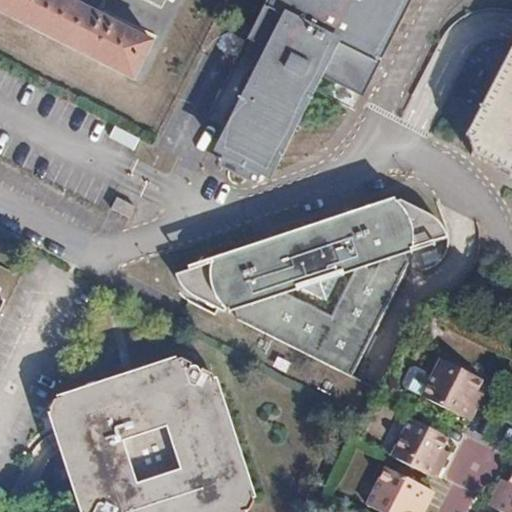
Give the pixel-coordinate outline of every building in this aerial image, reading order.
[(69,0),(0,0),(0,13),(133,80),(153,42),(69,0)] [(364,91),(409,0),(269,0),(252,33),(270,43),(216,150),(269,177),(323,70),(364,91)] [(511,64),(470,142),(477,160),(511,177),(511,64)] [(117,125),(112,136),(136,149),(142,138),(117,125)] [(145,137),(135,156),(167,175),(178,156),(145,137)] [(257,188),(263,175),(223,155),(216,168),(257,188)] [(126,221),(133,205),(118,197),(110,211),(126,221)] [(197,266),(174,272),(181,284),(188,292),(217,308),(232,304),(235,318),(350,378),(408,265),(405,250),(448,237),(438,224),(404,201),(398,202),(397,197),(302,228),(302,233),(289,236),(279,259),(253,251),(231,249),(213,252),(196,259),(197,266)] [(467,399),(473,386),(478,377),(438,356),(429,373),(413,365),(412,365),(406,367),(400,379),(402,385),(467,417),(475,403),(467,399)] [(232,511),(243,508),(248,498),(205,372),(175,357),(49,399),(44,411),(77,511),(232,511)] [(481,391),(473,386),(467,399),(475,403),(481,391)] [(409,415),(390,453),(435,475),(441,463),(435,458),(442,446),(447,435),(409,415)] [(448,450),(442,446),(435,458),(441,463),(448,450)] [(381,511),(387,511),(386,468),(384,466),(365,504),(381,511)] [(431,492),(386,468),(387,511),(410,511),(416,502),(424,506),(431,492)] [(487,503),(505,511),(511,511),(511,468),(507,480),(501,493),(495,489),(487,503)] [(501,493),(507,480),(501,476),(495,489),(501,493)] [(420,511),(424,506),(416,502),(410,511),(420,511)]
